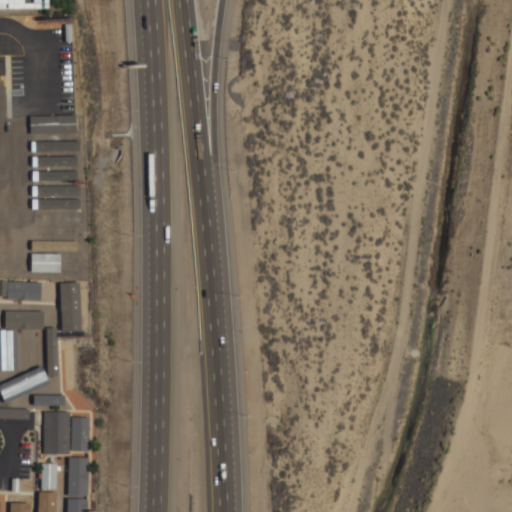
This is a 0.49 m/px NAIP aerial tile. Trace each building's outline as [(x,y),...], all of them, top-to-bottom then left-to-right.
[(48,0),(27,0),(27,8),(48,8),(48,0)] [(37,93),(37,111),(73,111),(73,92),(37,93)] [(73,114),(26,114),(26,129),(73,130),(73,114)] [(80,135),(32,134),(31,144),(80,145),(80,135)] [(33,157),(67,158),(67,149),(33,148),(33,157)] [(68,162),(32,160),(32,178),(68,179),(68,162)] [(35,195),(65,195),(65,186),(35,187),(35,195)] [(35,200),(35,218),(76,219),(76,201),(35,200)] [(28,202),(19,202),(19,214),(28,214),(28,202)] [(34,233),(78,233),(78,222),(34,221),(34,233)] [(29,274),(30,226),(20,225),(19,274),(29,274)] [(5,273),(15,273),(16,232),(6,232),(5,273)] [(34,253),(82,254),(83,236),(34,235),(34,253)] [(66,275),(67,266),(49,266),(49,274),(66,275)] [(41,298),(41,281),(7,280),(7,297),(41,298)] [(46,319),(56,318),(55,282),(44,283),(46,319)] [(63,332),(60,284),(70,283),(72,331),(63,332)] [(18,314),(8,314),(7,338),(17,338),(18,314)] [(48,371),(47,327),(29,328),(29,331),(19,331),(19,351),(28,351),(28,371),(48,371)] [(75,391),(72,343),(62,343),(65,392),(75,391)] [(54,388),(53,406),(13,405),(13,387),(54,388)] [(44,453),(70,453),(69,411),(44,411),(44,453)] [(71,449),(71,417),(89,417),(89,450),(71,449)] [(69,493),(87,494),(88,455),(70,455),(69,493)] [(56,462),(56,488),(41,488),(41,462),(56,462)] [(37,511),(55,511),(56,492),(38,492),(37,511)] [(29,511),(30,500),(9,500),(8,511),(29,511)] [(86,511),(87,501),(43,501),(43,511),(86,511)]
